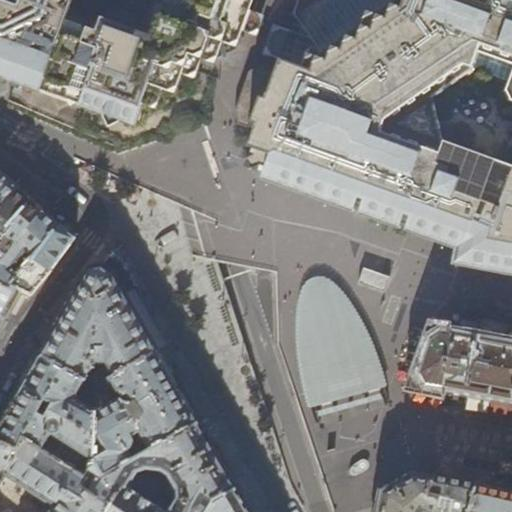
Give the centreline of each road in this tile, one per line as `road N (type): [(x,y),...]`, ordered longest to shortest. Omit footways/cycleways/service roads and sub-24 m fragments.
road 1 (unclassified): [(511,234),(93,62),(5,0)]
road 2 (unclassified): [(239,272),(213,190),(175,132),(42,49),(0,0)]
road 3 (residential): [(101,225),(0,142)]
